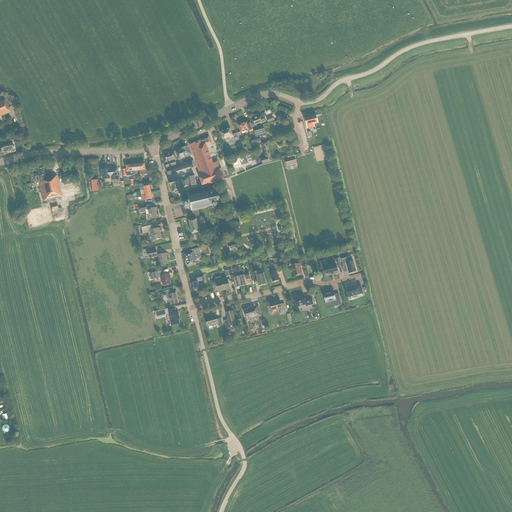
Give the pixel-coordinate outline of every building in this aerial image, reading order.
[(8,108),(5,99),(0,101),(0,116),(10,113),(8,108)] [(253,124),(252,124),(253,129),(254,130),(258,129),(257,125),(260,123),(261,124),(266,122),(264,117),(261,118),(261,116),(251,120),(253,124)] [(318,123),(316,116),(305,119),(307,129),(308,129),(307,127),(315,125),(315,123),(318,123)] [(253,129),(252,124),(251,122),(248,123),(247,122),(238,125),(241,133),(249,130),(250,132),(254,131),(253,130),(254,130),(253,129)] [(264,128),(255,130),(257,139),(251,141),(252,144),(261,142),(260,137),(266,136),(264,128)] [(240,140),(237,133),(232,135),(230,129),(221,132),(224,140),(230,137),(232,143),(240,140)] [(199,176),(203,187),(225,179),(221,168),(218,160),(212,162),(206,146),(212,144),(209,136),(189,144),(201,176),(199,176)] [(272,161),(269,148),(267,142),(262,144),(265,158),(261,159),(262,164),(272,161)] [(7,147),(7,146),(4,147),(3,145),(0,146),(0,147),(2,155),(9,153),(8,148),(9,148),(8,147),(7,147)] [(181,149),(175,152),(179,160),(192,155),(188,146),(181,149)] [(296,163),(295,157),(293,151),(287,152),(288,159),(285,160),(286,166),(296,163)] [(177,160),(174,152),(163,155),(166,168),(176,165),(175,160),(177,160)] [(172,167),(174,174),(193,167),(192,161),(172,167)] [(43,168),(37,169),(40,182),(39,183),(44,201),(47,201),(47,203),(56,201),(55,199),(62,197),(57,176),(52,177),(52,176),(45,178),(43,168)] [(110,177),(112,177),(112,176),(111,170),(109,170),(109,169),(102,170),(103,179),(110,178),(110,177)] [(112,176),(112,177),(112,180),(115,180),(116,183),(120,183),(119,175),(118,176),(117,169),(111,170),(112,176)] [(179,179),(181,191),(192,188),(197,187),(195,176),(189,177),(185,178),(179,179)] [(181,191),(179,179),(179,178),(169,181),(170,187),(171,187),(172,193),(182,191),(181,191)] [(91,181),(92,191),(99,191),(98,180),(91,181)] [(137,195),(141,194),(145,193),(148,193),(151,192),(150,186),(148,186),(147,184),(144,184),(145,187),(143,187),(144,191),(136,192),(137,195)] [(193,212),(198,211),(198,210),(202,209),(203,210),(203,209),(207,208),(207,209),(208,209),(209,214),(216,212),(215,207),(217,206),(217,205),(217,203),(218,203),(217,203),(216,202),(218,201),(219,202),(219,201),(220,199),(221,199),(221,198),(220,198),(220,196),(220,195),(219,196),(217,194),(218,194),(217,193),(217,194),(215,195),(215,193),(214,191),(213,191),(212,191),(212,190),(211,190),(211,189),(202,191),(203,193),(200,194),(200,193),(199,193),(199,194),(195,195),(195,194),(194,195),(190,196),(189,196),(188,197),(189,201),(184,202),(185,208),(187,208),(187,209),(188,209),(189,209),(190,208),(190,207),(191,207),(192,211),(193,212)] [(53,214),(63,212),(62,208),(59,209),(58,204),(51,206),(52,210),(53,214)] [(152,209),(151,206),(151,205),(139,207),(140,212),(148,210),(149,214),(147,215),(148,220),(158,218),(156,211),(157,210),(157,208),(152,209)] [(201,224),(198,211),(193,212),(194,219),(189,220),(192,234),(200,232),(198,225),(201,224)] [(160,232),(159,228),(154,229),(153,225),(141,228),(143,234),(150,232),(151,234),(153,240),(161,238),(159,232),(160,232)] [(239,247),(238,243),(236,243),(235,240),(231,241),(232,244),(228,245),(230,250),(239,247)] [(192,250),(193,253),(185,255),(187,266),(196,264),(195,259),(201,258),(199,248),(192,250)] [(149,258),(157,256),(155,250),(147,252),(149,258)] [(156,262),(157,266),(168,263),(166,256),(167,256),(167,253),(162,254),(158,255),(160,261),(156,262)] [(343,267),(347,266),(349,274),(356,272),(353,261),(348,263),(347,258),(341,259),(343,267)] [(302,260),(295,261),(296,264),(292,265),(295,276),(302,274),(300,267),(303,266),(302,260)] [(273,268),(273,271),(270,272),(272,282),(279,280),(277,272),(281,271),(279,264),(275,265),(275,267),(273,268)] [(324,267),(327,276),(338,273),(336,264),(324,267)] [(164,275),(163,271),(155,272),(150,273),(151,280),(156,279),(160,278),(161,280),(163,286),(171,284),(169,278),(170,278),(169,274),(164,275)] [(266,284),(263,274),(259,275),(258,271),(252,273),(255,282),(258,281),(259,285),(266,284)] [(249,273),(244,275),(246,285),(252,283),(249,273)] [(193,286),(192,287),(193,291),(201,289),(200,283),(204,282),(203,276),(195,278),(196,281),(191,282),(192,285),(193,286)] [(241,286),(238,276),(233,278),(236,288),(241,286)] [(228,280),(222,281),(224,291),(230,289),(228,280)] [(224,291),(222,281),(216,283),(219,292),(224,291)] [(354,298),(357,297),(357,295),(363,293),(360,285),(353,287),(353,286),(349,287),(349,288),(345,289),(347,297),(353,296),(354,298)] [(165,291),(161,292),(158,293),(159,298),(162,297),(166,296),(167,299),(170,299),(171,305),(178,303),(176,293),(171,294),(170,290),(165,291)] [(341,305),(342,305),(340,298),(336,299),(334,292),(331,293),(330,292),(323,294),(325,303),(335,301),(336,306),(341,305)] [(305,299),(304,296),(294,299),(296,307),(299,306),(300,307),(301,308),(303,307),(303,306),(303,305),(306,305),(306,306),(313,304),(311,297),(305,299)] [(281,304),(280,301),(270,304),(272,311),(279,309),(280,312),(281,314),(286,312),(286,310),(284,303),(281,304)] [(262,317),(259,305),(248,308),(249,309),(244,310),(247,320),(252,319),(251,317),(255,316),(256,318),(262,317)] [(176,313),(175,309),(166,311),(167,315),(169,315),(171,325),(179,323),(178,319),(179,319),(178,312),(176,313)] [(235,321),(232,311),(226,313),(228,320),(224,321),(226,329),(233,327),(232,322),(235,321)] [(210,317),(206,318),(208,327),(218,324),(219,327),(223,325),(221,319),(217,320),(216,316),(210,318),(210,317)]
